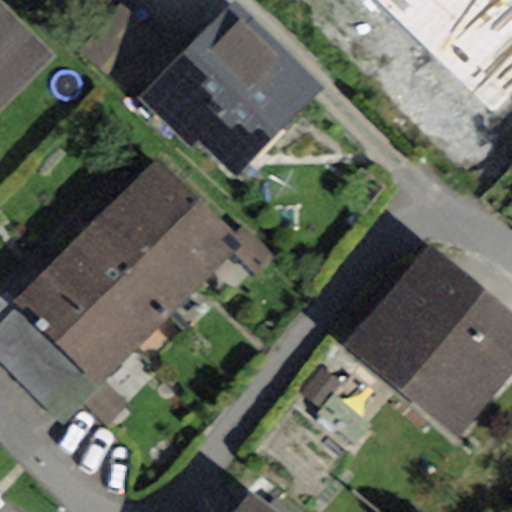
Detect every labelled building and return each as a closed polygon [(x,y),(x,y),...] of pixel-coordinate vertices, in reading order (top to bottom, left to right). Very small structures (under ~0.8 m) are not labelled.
[(511,0),(374,0),(459,83),(511,29),(511,0)] [(126,91),(165,44),(131,16),(92,62),(126,91)] [(0,17),(0,101),(42,58),(0,17)] [(235,25),(169,93),(233,156),(300,88),(235,25)] [(157,168),(124,201),(199,277),(232,244),(236,245),(156,163),(157,168)] [(124,201),(89,235),(165,311),(199,277),(124,201)] [(131,345),(165,311),(89,235),(55,269),(131,345)] [(62,344),(81,363),(41,402),(61,423),(85,400),(106,422),(123,405),(97,378),(131,345),(55,269),(22,302),(18,301),(21,304),(42,325),(62,344)] [(377,340),(457,408),(511,344),(430,276),(377,340)] [(0,324),(0,360),(3,363),(42,325),(21,304),(0,324)] [(3,363),(22,383),(62,344),(42,325),(3,363)] [(81,363),(62,344),(22,383),(41,402),(81,363)] [(285,511),(271,501),(261,511),(285,511)]
